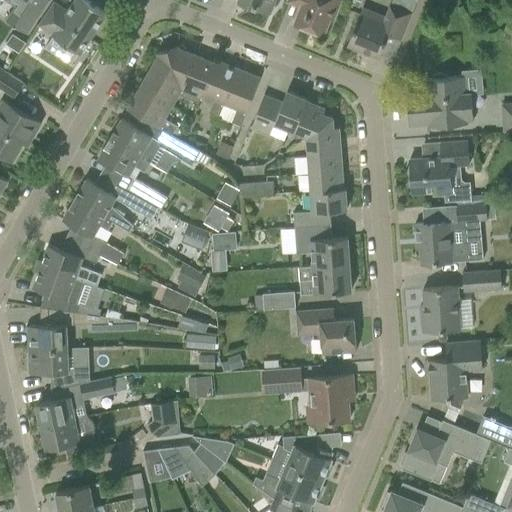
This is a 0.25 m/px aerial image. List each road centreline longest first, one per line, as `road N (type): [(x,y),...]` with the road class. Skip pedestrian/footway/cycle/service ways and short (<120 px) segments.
road 1 (residential): [(149,5),(369,94),(388,391),(343,511)]
road 2 (residential): [(0,261),(149,5)]
road 3 (residential): [(29,511),(0,389)]
